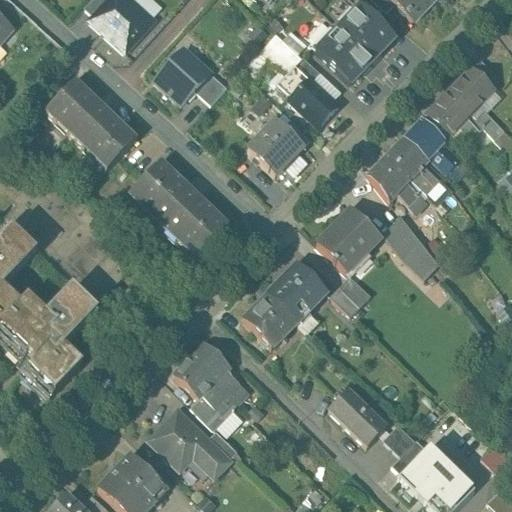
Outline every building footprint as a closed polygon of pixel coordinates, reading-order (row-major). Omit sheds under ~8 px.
[(94,0),(82,13),(90,20),(84,26),(124,61),(155,26),(125,0),(94,0)] [(369,0),(367,2),(385,19),(395,9),(385,0),(369,0)] [(385,0),(395,9),(412,26),(437,0),(385,0)] [(355,8),(311,54),(349,90),(393,44),(355,8)] [(0,22),(0,47),(12,33),(0,22)] [(256,31),(246,41),(256,50),(266,40),(256,31)] [(226,93),(182,53),(150,88),(179,115),(195,98),(209,111),(226,93)] [(319,79),(302,63),(293,72),(308,86),(308,85),(311,88),(319,79)] [(494,80),(479,65),(470,74),(485,89),(494,80)] [(485,89),(470,74),(469,73),(446,97),(469,119),(474,123),(482,115),(478,110),(491,96),(492,95),(491,94),(485,89)] [(135,145),(74,85),(44,117),(105,176),(135,145)] [(311,88),(308,85),(308,86),(287,107),(316,135),(337,113),(311,88)] [(469,119),(446,97),(424,120),(446,142),(450,146),(449,146),(451,148),(452,146),(457,151),(466,141),(470,142),(471,143),(477,136),(464,124),(469,119)] [(511,145),(482,115),(474,123),(481,132),(502,154),(511,145)] [(474,123),(469,119),(464,124),(477,136),(481,132),(474,123)] [(444,149),(419,125),(401,144),(426,168),(430,164),(445,179),(456,168),(443,156),(443,157),(440,154),(444,149)] [(274,127),(246,156),(274,183),(302,154),(274,127)] [(401,144),(384,162),(409,186),(424,200),(437,187),(422,172),(426,168),(401,144)] [(511,168),(500,156),(490,145),(483,152),(493,162),(494,161),(505,173),(511,168)] [(384,162),(365,181),(388,209),(395,201),(412,218),(423,206),(406,189),(409,186),(384,162)] [(228,231),(160,166),(127,201),(194,266),(228,231)] [(138,253),(52,170),(36,186),(32,182),(0,215),(0,217),(3,221),(0,223),(0,225),(9,234),(35,259),(70,293),(86,308),(102,291),(106,295),(126,274),(122,270),(138,253)] [(500,191),(511,198),(511,176),(509,175),(500,191)] [(349,216),(315,251),(344,280),(378,245),(349,216)] [(437,271),(399,222),(381,240),(400,265),(422,286),(437,271)] [(9,234),(0,243),(0,330),(19,311),(18,310),(1,294),(35,259),(9,234)] [(324,299),(295,271),(265,302),(294,330),(324,299)] [(369,302),(348,282),(337,293),(358,313),(369,302)] [(26,303),(18,310),(19,311),(0,330),(0,347),(19,366),(27,359),(32,364),(17,380),(46,407),(80,371),(62,353),(96,318),(86,308),(70,293),(44,321),(26,303)] [(358,313),(337,293),(328,303),(348,323),(358,313)] [(294,330),(265,302),(241,326),(270,354),(294,330)] [(230,374),(202,348),(187,364),(226,402),(239,389),(226,378),(230,374)] [(226,402),(187,364),(171,380),(197,405),(199,406),(202,403),(214,415),(226,402)] [(239,389),(226,402),(235,410),(247,397),(239,389)] [(384,434),(345,397),(327,416),(365,453),(384,434)] [(214,415),(202,403),(199,406),(197,405),(189,413),(211,436),(212,435),(235,410),(226,402),(214,415)] [(206,445),(177,417),(147,447),(178,477),(194,460),(215,481),(228,468),(227,466),(206,445)] [(397,429),(381,445),(398,462),(414,446),(397,429)] [(236,458),(215,437),(206,445),(227,466),(236,458)] [(424,455),(414,446),(391,470),(401,480),(398,484),(413,498),(412,500),(424,511),(454,511),(470,496),(426,453),(424,455)] [(508,468),(492,452),(479,465),(493,479),(495,481),(508,468)] [(150,511),(165,497),(128,461),(96,495),(113,511),(150,511)] [(77,511),(65,500),(52,511),(77,511)] [(101,511),(91,501),(80,511),(101,511)]
